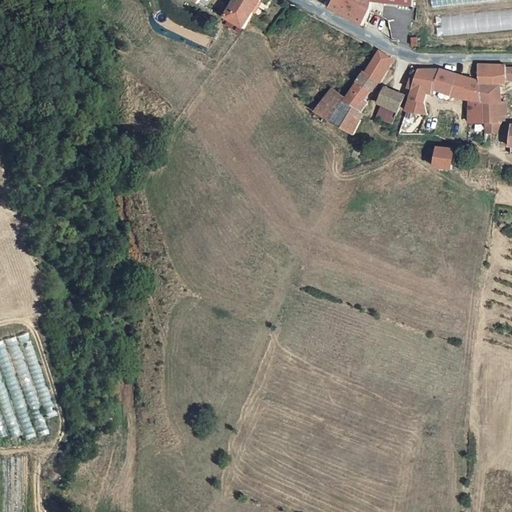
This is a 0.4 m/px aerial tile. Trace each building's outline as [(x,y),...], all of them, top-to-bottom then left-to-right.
[(250,22),(261,0),(241,0),(240,2),(235,0),(233,0),(226,11),(222,9),(218,15),(244,30),(249,23),(250,22)] [(372,3),(372,0),(334,0),(331,7),(332,8),(363,24),(372,4),(372,3)] [(511,10),(441,16),(443,36),(511,29),(511,10)] [(418,46),(418,36),(409,37),(411,46),(418,46)] [(392,56),(379,50),(373,61),(385,68),(392,56)] [(378,80),(382,82),(387,70),(385,68),(373,61),(367,71),(378,80)] [(481,79),(478,63),(465,67),(463,75),(481,79)] [(507,64),(478,63),(481,79),(484,99),(483,108),(484,119),(501,119),(501,113),(502,113),(499,112),(497,100),(502,99),(500,84),(496,83),(496,77),(501,78),(508,77),(508,66),(507,64)] [(325,116),(356,134),(363,119),(360,118),(343,114),(337,110),(346,100),(362,113),(366,107),(362,104),(378,80),(367,71),(364,70),(345,98),(332,88),(317,110),(313,115),(321,121),(325,116)] [(413,90),(428,93),(434,93),(437,87),(461,98),(467,98),(469,121),(483,121),(484,119),(483,108),(484,99),(481,79),(463,75),(440,70),(419,70),(417,72),(415,71),(411,80),(414,82),(413,90)] [(405,96),(385,88),(378,103),(399,111),(405,96)] [(413,90),(411,97),(410,98),(424,103),(428,93),(413,90)] [(424,103),(410,98),(408,110),(428,113),(424,103)] [(499,112),(502,113),(507,112),(507,100),(502,99),(497,100),(499,112)] [(360,118),(362,113),(346,100),(337,110),(343,114),(360,118)] [(454,169),(455,167),(456,149),(441,147),(438,167),(454,169)]
